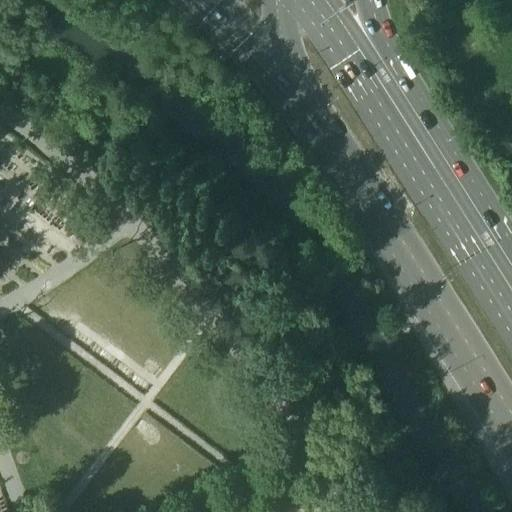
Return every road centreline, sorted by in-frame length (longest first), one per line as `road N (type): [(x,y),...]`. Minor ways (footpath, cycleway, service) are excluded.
road 1 (trunk): [(291,75),(511,426)]
road 2 (trunk): [(511,318),(387,113)]
road 3 (trunk): [(387,113),(301,0)]
